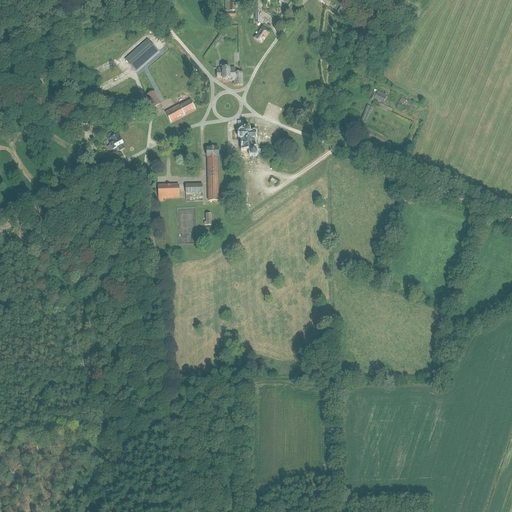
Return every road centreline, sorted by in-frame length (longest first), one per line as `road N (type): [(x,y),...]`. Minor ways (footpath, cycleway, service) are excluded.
road 1 (unclassified): [(511,218),(255,115)]
road 2 (track): [(0,230),(146,150)]
road 3 (track): [(200,125),(203,182),(168,180),(167,139)]
